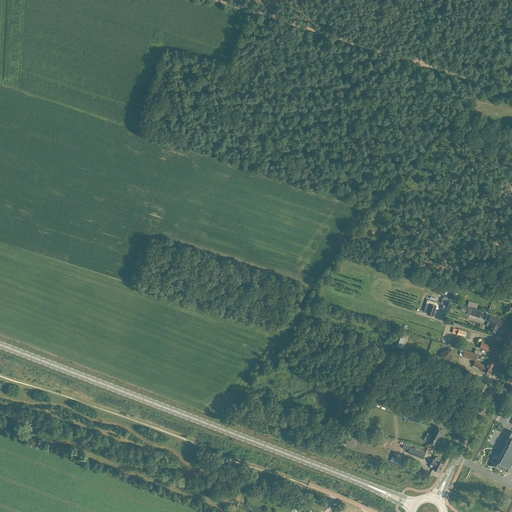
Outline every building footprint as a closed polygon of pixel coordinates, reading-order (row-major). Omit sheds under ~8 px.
[(493,293),(492,298),(509,302),(510,297),(493,293)] [(426,314),(433,316),(437,303),(427,300),(424,311),(427,312),(426,314)] [(482,311),(469,307),(467,312),(469,313),(469,314),(480,317),(482,311)] [(487,314),(485,319),(488,320),(492,322),(489,330),(495,333),(498,325),(500,325),(502,320),(497,318),(490,315),(487,314)] [(454,328),(452,333),(457,334),(457,335),(464,337),(466,331),(459,329),(458,329),(454,328)] [(404,331),(397,346),(404,349),(410,333),(404,331)] [(483,349),(485,350),(492,354),(491,355),(493,356),(498,358),(501,351),(497,349),(495,348),(482,341),(479,347),(483,349)] [(440,352),(439,356),(444,359),(446,359),(452,359),(452,355),(451,355),(453,350),(452,348),(446,348),(440,352)] [(461,349),(459,354),(462,355),(462,356),(476,360),(478,354),(461,349)] [(473,365),(481,369),(480,370),(483,371),(483,370),(487,372),(486,372),(487,373),(487,372),(490,373),(495,364),(488,360),(485,366),(475,361),(473,365)] [(422,424),(426,414),(407,408),(403,417),(422,424)] [(436,425),(427,441),(436,445),(444,429),(436,425)] [(511,430),(511,431),(510,435),(510,437),(499,458),(498,458),(494,466),(500,469),(500,468),(507,471),(511,460),(511,430)] [(426,452),(404,444),(402,448),(406,450),(408,451),(407,453),(423,459),(426,452)] [(394,451),(390,461),(399,464),(403,455),(394,451)] [(429,466),(434,469),(439,471),(443,463),(440,462),(441,460),(441,458),(438,456),(436,457),(435,459),(433,459),(429,466)]
